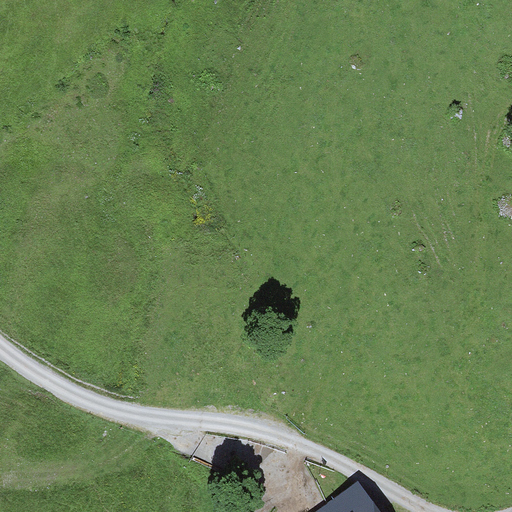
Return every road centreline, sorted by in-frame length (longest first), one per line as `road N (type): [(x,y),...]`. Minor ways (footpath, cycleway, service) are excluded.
road 1 (track): [(0,342),(37,372),(118,412),(269,431),(434,511)]
road 2 (track): [(269,431),(279,418),(412,371),(461,324),(479,270),(495,137),(511,105)]
